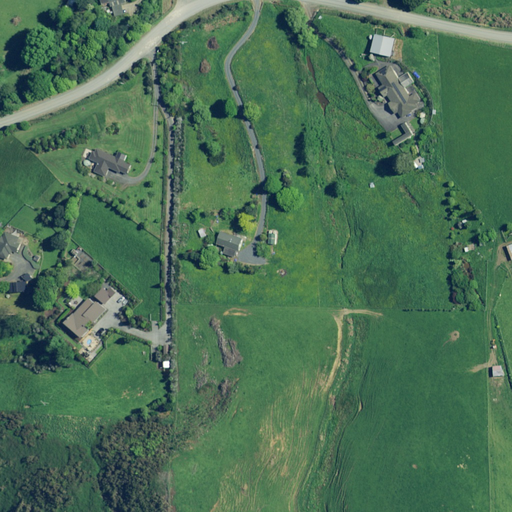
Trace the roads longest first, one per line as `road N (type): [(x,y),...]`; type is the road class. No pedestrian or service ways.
road 1 (unclassified): [(184,8),(123,66),(0,121)]
road 2 (unclassified): [(511,35),(321,0)]
